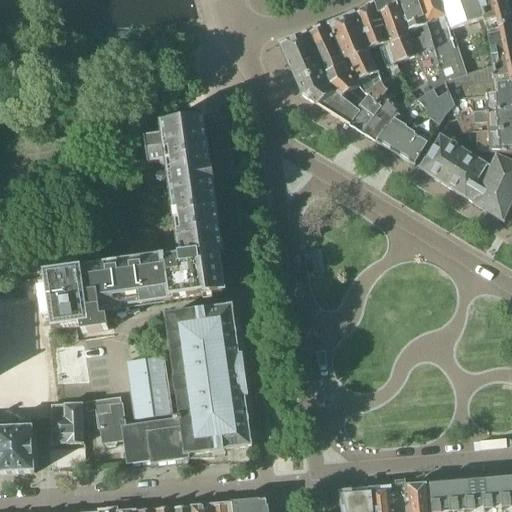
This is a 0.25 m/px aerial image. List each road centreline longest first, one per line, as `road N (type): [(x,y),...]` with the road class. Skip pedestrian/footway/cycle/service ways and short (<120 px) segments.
road 1 (residential): [(269,139),(319,478)]
road 2 (residential): [(511,289),(269,139)]
road 3 (residential): [(0,505),(274,485)]
road 4 (residential): [(319,478),(511,457)]
